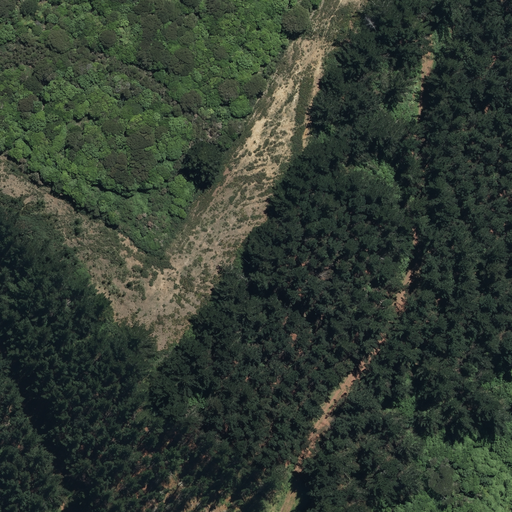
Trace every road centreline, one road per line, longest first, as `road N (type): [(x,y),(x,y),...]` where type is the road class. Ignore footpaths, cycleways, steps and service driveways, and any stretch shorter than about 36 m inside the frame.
road 1 (track): [(261,511),(390,321),(426,0)]
road 2 (track): [(0,385),(54,511)]
